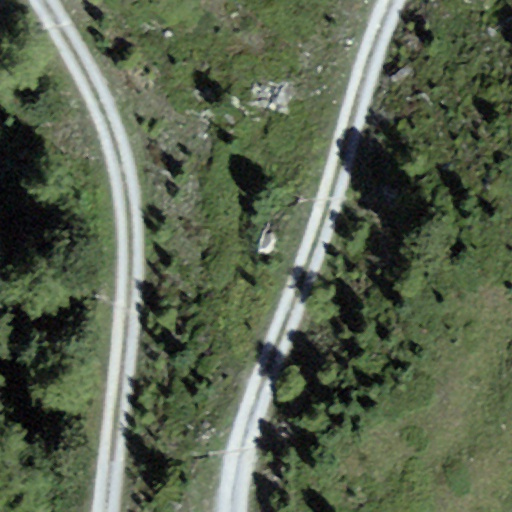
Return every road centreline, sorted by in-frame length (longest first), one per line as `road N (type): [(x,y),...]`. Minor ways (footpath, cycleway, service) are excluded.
road 1 (track): [(232,511),(254,400),(392,0)]
road 2 (track): [(44,0),(99,102),(125,191),(127,301),(105,511)]
